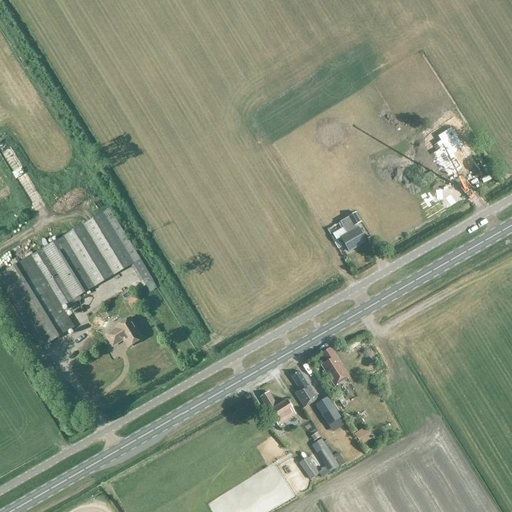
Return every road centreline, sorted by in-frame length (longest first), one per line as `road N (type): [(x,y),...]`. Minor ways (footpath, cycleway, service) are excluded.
road 1 (unclassified): [(355,289),(511,198)]
road 2 (primary): [(366,308),(511,224)]
road 3 (primary): [(118,450),(243,378)]
road 4 (unclassified): [(105,430),(230,359)]
road 5 (unclassified): [(230,359),(355,289)]
road 6 (primary): [(243,378),(366,308)]
road 7 (primary): [(9,511),(118,450)]
road 8 (unclassified): [(0,492),(105,430)]
